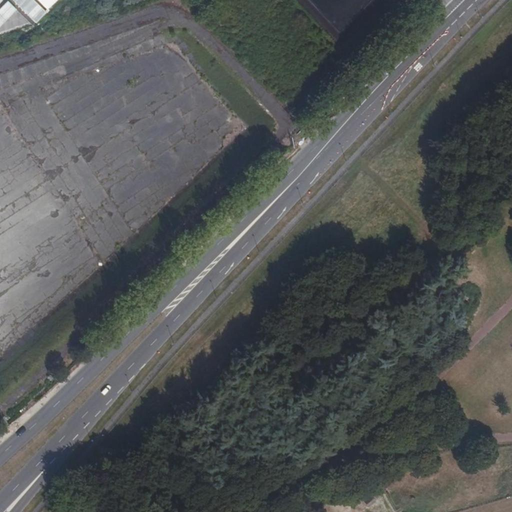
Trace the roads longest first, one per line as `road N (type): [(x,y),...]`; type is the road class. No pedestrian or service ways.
road 1 (secondary): [(241,236),(473,0)]
road 2 (secondary): [(241,236),(0,455)]
road 3 (secondary): [(39,464),(241,236)]
